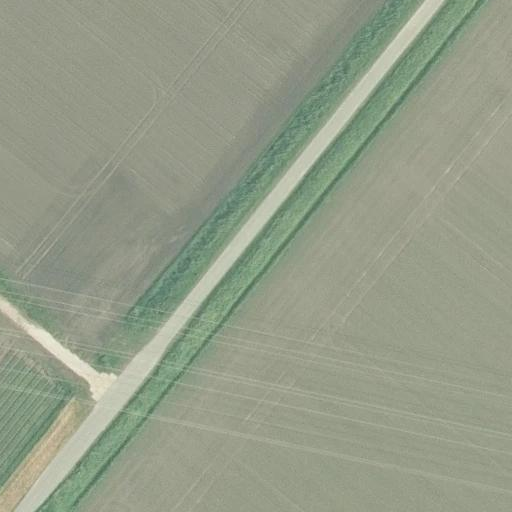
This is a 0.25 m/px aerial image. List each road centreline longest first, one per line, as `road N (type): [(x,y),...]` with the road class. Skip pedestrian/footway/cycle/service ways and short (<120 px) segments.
road 1 (unclassified): [(17,511),(429,0)]
road 2 (unknown): [(0,306),(111,395)]
